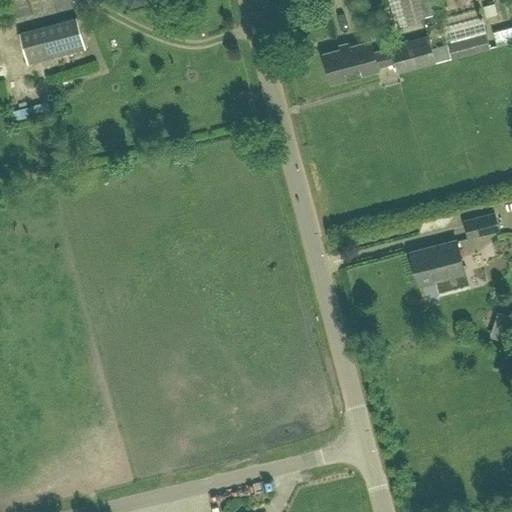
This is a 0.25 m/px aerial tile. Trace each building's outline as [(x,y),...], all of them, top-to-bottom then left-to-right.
[(419,0),(402,0),(409,25),(425,21),(424,16),(419,0)] [(433,0),(419,0),(424,16),(437,13),(433,0)] [(452,36),(492,28),(490,13),(501,11),(498,0),(460,0),(461,2),(446,5),(452,36)] [(30,64),(87,49),(78,17),(21,32),(30,64)] [(496,46),(511,41),(511,26),(493,32),(496,46)] [(490,48),(486,34),(448,44),(452,58),(490,48)] [(436,62),(429,35),(388,46),(388,50),(372,54),(369,42),(321,54),(328,84),(376,72),(376,69),(392,65),(394,73),(436,62)] [(497,212),(465,220),(470,239),(501,230),(497,212)] [(409,226),(409,241),(461,239),(461,225),(409,226)] [(418,285),(464,273),(456,242),(410,255),(418,285)]
